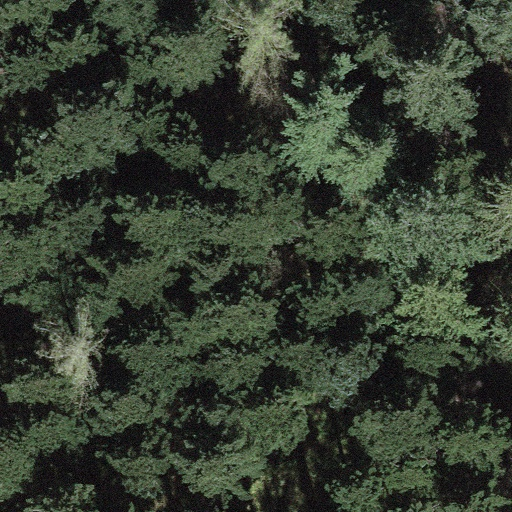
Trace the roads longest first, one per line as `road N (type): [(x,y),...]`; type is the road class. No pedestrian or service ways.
road 1 (track): [(467,0),(460,265),(493,511)]
road 2 (track): [(0,402),(275,0)]
